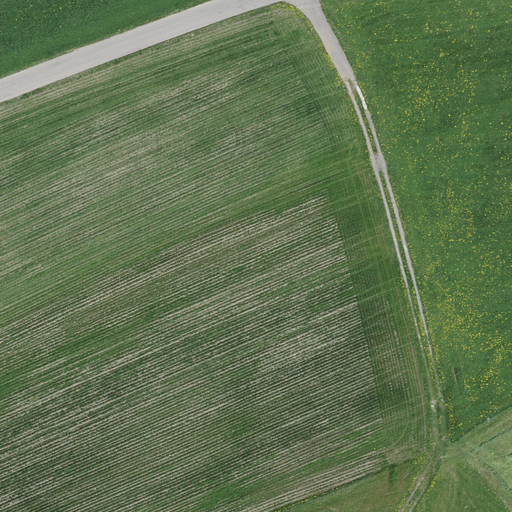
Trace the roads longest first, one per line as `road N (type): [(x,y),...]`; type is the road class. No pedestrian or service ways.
road 1 (track): [(404,511),(439,428),(359,126),(337,56),(307,0)]
road 2 (unclassified): [(0,92),(255,0)]
